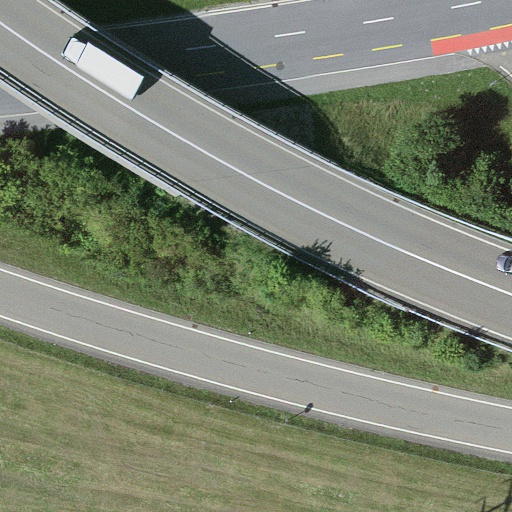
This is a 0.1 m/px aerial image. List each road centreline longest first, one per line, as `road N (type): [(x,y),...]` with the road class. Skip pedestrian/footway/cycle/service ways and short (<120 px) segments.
road 1 (secondary): [(0,20),(191,145),(380,242),(511,296)]
road 2 (secondary): [(0,292),(298,385),(511,431)]
road 3 (secondary): [(0,75),(144,60),(456,8)]
